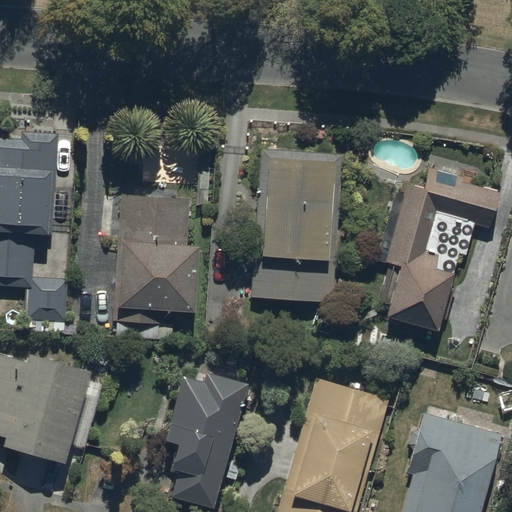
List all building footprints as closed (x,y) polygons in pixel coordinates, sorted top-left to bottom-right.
[(35,234),(51,235),(57,133),(20,130),(19,138),(0,136),(0,284),(32,286),(35,234)] [(260,148),(251,296),(332,301),(341,153),(260,148)] [(385,316),(437,330),(458,253),(465,255),(473,224),(488,228),(498,191),(461,181),(462,176),(428,166),(422,187),(406,182),(402,194),(395,192),(376,260),(399,266),(385,316)] [(164,309),(193,311),(198,244),(186,243),(189,198),(120,194),(112,320),(163,323),(164,309)] [(2,445),(64,462),(90,370),(28,352),(26,361),(0,353),(0,434),(5,436),(2,445)] [(177,469),(170,496),(213,507),(247,382),(205,371),(202,380),(181,375),(163,439),(177,442),(170,467),(177,469)] [(276,511),(356,511),(389,398),(315,377),(276,511)] [(401,511),(478,511),(501,434),(423,413),(406,473),(412,474),(401,511)]
